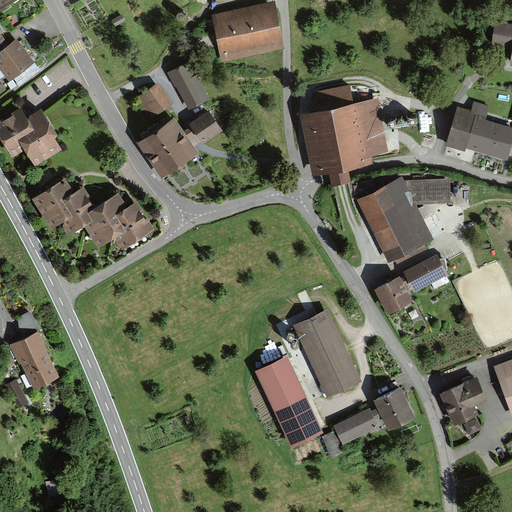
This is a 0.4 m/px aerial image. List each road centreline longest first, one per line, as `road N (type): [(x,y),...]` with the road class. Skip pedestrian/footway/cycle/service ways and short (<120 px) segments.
road 1 (residential): [(298,190),(427,397),(441,433),(451,511)]
road 2 (track): [(295,170),(302,100),(313,88),(350,78),(433,111),(442,121),(432,158)]
road 3 (residential): [(51,0),(132,150),(190,222)]
road 4 (secondary): [(59,296),(145,511)]
road 5 (residential): [(298,190),(375,164),(427,157),(511,179)]
road 6 (residential): [(283,0),(298,190)]
road 7 (residential): [(190,222),(59,296)]
road 8 (track): [(352,280),(450,241),(442,210)]
road 9 (secondary): [(0,184),(59,296)]
